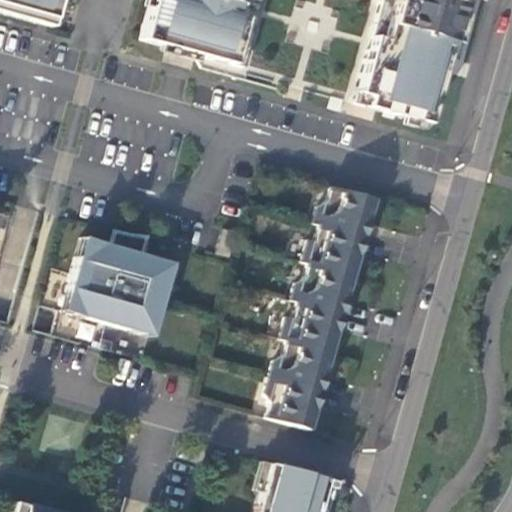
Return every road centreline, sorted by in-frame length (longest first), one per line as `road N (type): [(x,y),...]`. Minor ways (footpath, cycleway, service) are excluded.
road 1 (residential): [(0,345),(53,378),(389,478)]
road 2 (residential): [(474,192),(389,478)]
road 3 (residential): [(0,150),(177,200),(205,197),(226,128)]
road 4 (residential): [(226,128),(474,192)]
road 5 (residential): [(226,128),(0,66)]
road 6 (residential): [(511,55),(474,192)]
